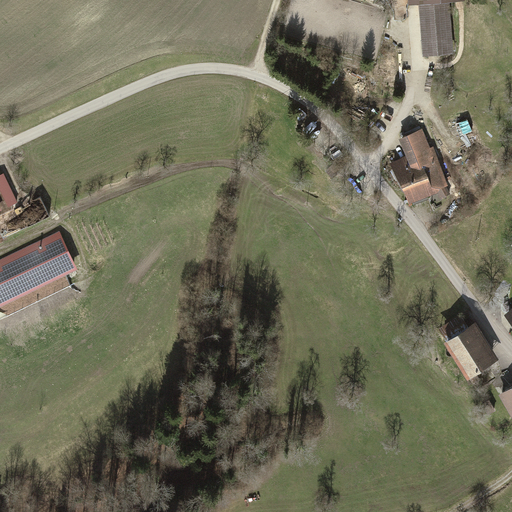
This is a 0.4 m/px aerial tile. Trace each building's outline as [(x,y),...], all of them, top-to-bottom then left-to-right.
[(423,60),(454,57),(450,6),(463,5),(462,0),(407,0),(408,8),(419,8),(423,60)] [(306,113),(300,108),(294,116),(300,121),(306,113)] [(407,155),(391,164),(410,204),(414,202),(414,205),(430,199),(429,197),(439,193),(440,189),(449,186),(434,146),(431,148),(422,129),(400,139),(407,155)] [(0,173),(0,211),(20,203),(7,170),(0,173)] [(438,194),(441,200),(451,194),(448,189),(438,194)] [(63,231),(0,256),(0,302),(80,269),(63,231)] [(500,364),(476,327),(469,331),(461,318),(438,333),(446,346),(443,348),(467,385),(500,364)] [(511,389),(499,398),(511,419),(511,389)]
